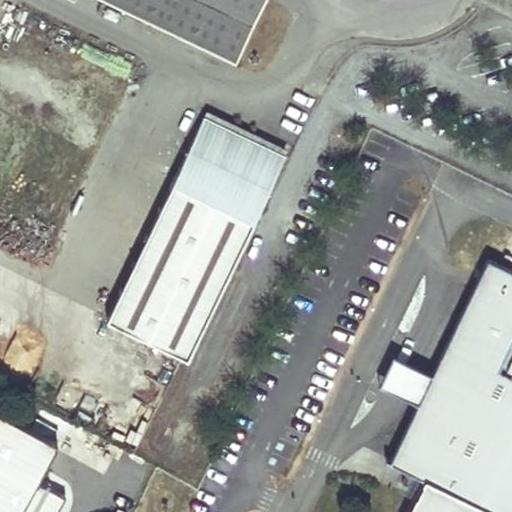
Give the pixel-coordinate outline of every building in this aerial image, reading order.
[(108,0),(233,59),(261,0),(108,0)] [(282,153),(201,114),(104,316),(185,355),(282,153)] [(388,460),(424,477),(407,511),(511,511),(511,268),(486,256),(431,371),(416,401),(388,460)] [(416,401),(431,371),(391,352),(377,382),(416,401)] [(33,426),(0,407),(0,511),(57,511),(67,494),(37,478),(59,440),(55,437),(33,426)] [(38,416),(33,426),(55,437),(60,428),(38,416)] [(126,455),(114,486),(137,495),(149,464),(126,455)]
